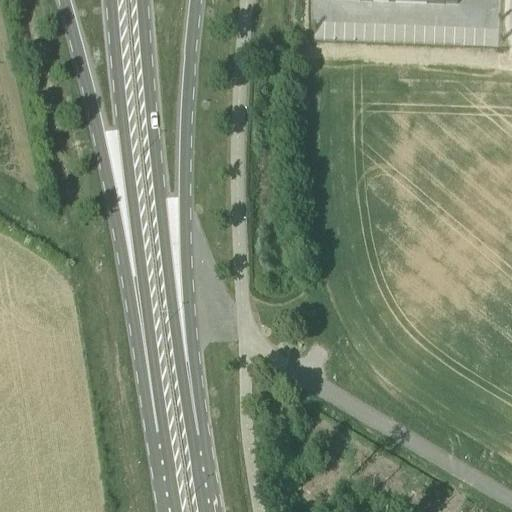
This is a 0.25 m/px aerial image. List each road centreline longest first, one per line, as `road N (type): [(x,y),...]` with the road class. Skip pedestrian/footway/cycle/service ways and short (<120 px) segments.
road 1 (primary): [(183,380),(140,0)]
road 2 (primary): [(183,380),(181,194),(194,0)]
road 3 (primary): [(62,0),(150,361)]
road 4 (primary): [(108,0),(150,361)]
road 5 (unclassified): [(511,498),(351,397)]
road 6 (primary): [(150,361),(175,511)]
road 7 (primary): [(204,511),(183,380)]
